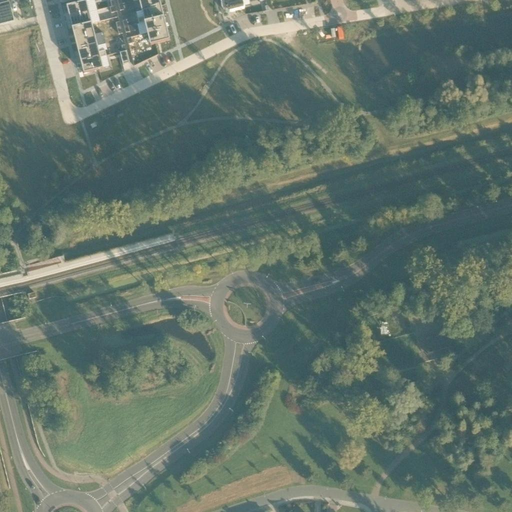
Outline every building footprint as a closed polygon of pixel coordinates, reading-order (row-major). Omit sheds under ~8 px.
[(159,0),(142,0),(139,1),(142,11),(162,6),(159,0)] [(242,0),(223,0),(226,11),(244,7),(242,0)] [(87,1),(67,6),(69,13),(70,18),(90,13),(87,1)] [(0,5),(0,26),(15,23),(12,11),(10,3),(2,5),(0,5)] [(143,17),(138,19),(139,25),(145,23),(165,18),(162,6),(142,11),(143,17)] [(90,13),(70,18),(73,29),(92,24),(90,13)] [(165,18),(145,23),(148,34),(167,29),(165,18)] [(92,24),(73,29),(75,40),(95,35),(92,24)] [(167,29),(148,34),(151,46),(170,41),(167,29)] [(95,35),(75,40),(78,51),(98,46),(95,35)] [(98,46),(78,51),(81,63),(101,58),(107,57),(105,51),(99,53),(98,46)] [(127,52),(120,53),(123,66),(130,64),(127,52)] [(101,58),(81,63),(84,75),(104,70),(101,58)] [(447,329),(426,335),(430,353),(452,347),(447,329)]
